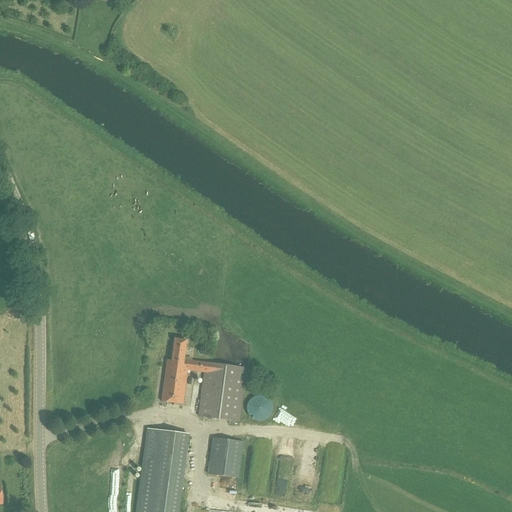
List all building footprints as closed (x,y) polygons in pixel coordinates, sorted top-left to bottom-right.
[(198,416),(239,421),(246,368),(184,360),(186,340),(174,339),(171,361),(166,361),(161,401),(183,404),(187,371),(204,373),(198,416)] [(257,422),(259,422),(261,422),(263,421),(265,420),(267,419),(268,418),(270,416),(271,414),(271,412),(272,410),(272,408),(271,406),(271,404),(270,402),(268,400),(267,399),(265,397),(263,396),(261,396),(259,396),(257,396),(254,396),(252,397),(251,399),(249,400),(248,402),(247,404),(246,406),(246,408),(246,410),(246,412),(247,414),(248,416),(249,418),(251,419),(253,420),(255,421),(257,422)] [(136,511),(176,511),(188,434),(147,429),(136,511)] [(207,474),(238,479),(243,442),(212,438),(207,474)] [(256,479),(256,490),(267,490),(267,479),(256,479)]
